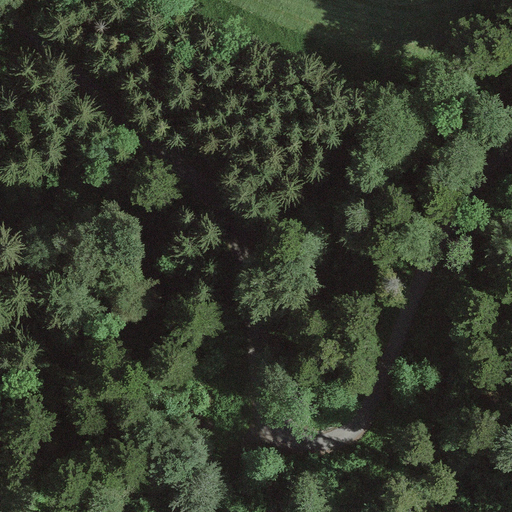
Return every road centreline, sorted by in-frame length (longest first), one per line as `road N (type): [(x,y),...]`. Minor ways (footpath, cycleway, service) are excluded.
road 1 (unclassified): [(0,0),(207,191),(239,253),(265,404),(274,422),(304,438),(340,437),(374,405),(435,258),(511,149)]
road 2 (track): [(0,510),(159,484),(285,431)]
